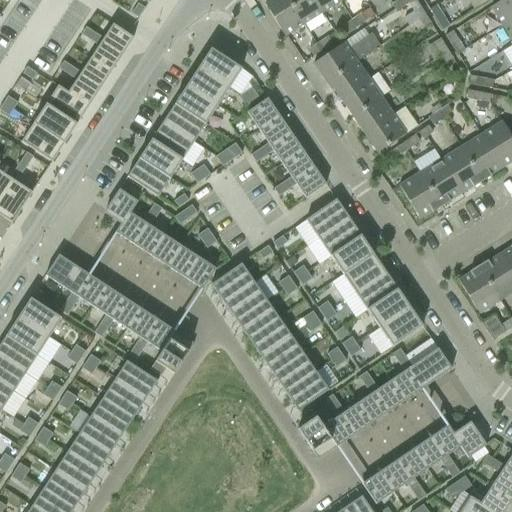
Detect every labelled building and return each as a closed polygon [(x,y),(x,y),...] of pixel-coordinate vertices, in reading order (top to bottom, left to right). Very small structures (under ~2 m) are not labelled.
[(302,26),(286,0),(272,0),(264,6),(284,37),(302,26)] [(286,0),(302,26),(321,14),(312,0),(286,0)] [(337,0),(312,0),(321,14),(339,2),(337,0)] [(400,0),(398,0),(390,5),(395,12),(405,6),(400,0)] [(413,12),(402,19),(408,27),(418,20),(424,16),(414,0),(408,4),(413,12)] [(511,0),(501,0),(490,8),(501,26),(511,19),(511,0)] [(137,5),(130,15),(137,19),(144,9),(137,5)] [(436,6),(428,10),(440,30),(448,25),(436,6)] [(360,14),(351,20),(356,28),(365,22),(360,14)] [(424,16),(418,20),(423,27),(429,23),(425,16),(424,16)] [(511,19),(501,26),(511,43),(511,19)] [(351,20),(340,28),(345,35),(356,28),(351,20)] [(102,40),(101,42),(121,56),(132,39),(127,35),(112,25),(102,40)] [(85,28),(80,35),(89,41),(94,34),(85,28)] [(451,32),(444,36),(456,56),(463,52),(451,32)] [(94,34),(89,41),(98,47),(101,42),(102,40),(94,34)] [(329,53),(312,64),(325,83),(325,84),(356,63),(379,47),(378,45),(371,34),(347,50),(343,43),(329,53)] [(326,37),(317,44),(322,51),(331,45),(326,37)] [(439,39),(433,44),(439,55),(446,50),(439,39)] [(98,47),(89,59),(110,73),(121,56),(101,42),(98,47)] [(317,44),(307,50),(312,58),(322,51),(317,44)] [(511,45),(501,52),(511,70),(511,45)] [(210,50),(198,68),(228,88),(229,88),(241,70),(210,50)] [(446,50),(439,55),(445,64),(452,59),(446,50)] [(80,74),(78,76),(99,90),(110,73),(89,59),(80,74)] [(63,62),(58,70),(66,75),(71,68),(63,62)] [(356,63),(325,84),(330,90),(332,88),(339,99),(367,79),(360,69),(356,63)] [(26,68),(22,75),(31,81),(36,74),(26,68)] [(71,68),(66,75),(75,81),(78,76),(80,74),(71,68)] [(197,69),(186,86),(216,106),(217,107),(229,88),(228,88),(198,68),(197,69)] [(75,81),(67,93),(88,107),(99,90),(78,76),(75,81)] [(469,77),(468,86),(481,88),(482,79),(469,77)] [(339,99),(351,117),(380,97),(367,79),(339,99)] [(482,79),(481,88),(491,90),(492,81),(482,79)] [(186,87),(174,105),(204,124),(205,125),(217,107),(216,106),(186,86),(186,87)] [(57,87),(45,106),(76,126),(88,107),(67,93),(57,87)] [(251,89),(244,93),(251,103),(257,98),(251,89)] [(466,91),(465,100),(477,102),(478,93),(466,91)] [(244,93),(237,98),(244,108),(251,103),(244,93)] [(478,93),(477,102),(488,104),(489,97),(490,95),(478,93)] [(7,97),(2,104),(12,110),(17,104),(7,97)] [(351,117),(364,136),(392,115),(380,97),(351,117)] [(266,100),(246,114),(257,131),(258,131),(278,117),(266,100)] [(2,104),(0,107),(0,112),(8,117),(12,110),(2,104)] [(168,114),(162,123),(193,143),(205,125),(204,124),(174,105),(168,114)] [(446,105),(437,112),(441,119),(451,112),(446,105)] [(45,106),(32,124),(63,144),(76,126),(45,106)] [(437,112),(427,119),(432,125),(441,119),(437,112)] [(392,115),(364,136),(376,154),(405,134),(392,115)] [(278,117),(258,131),(267,144),(269,147),(269,148),(289,134),(290,134),(278,117)] [(162,123),(150,141),(180,161),(181,161),(191,168),(203,150),(193,143),(162,123)] [(500,123),(479,135),(500,169),(511,161),(511,142),(507,134),(500,123)] [(32,124),(20,143),(51,163),(63,144),(32,124)] [(427,126),(417,134),(422,140),(432,133),(427,126)] [(289,134),(269,148),(272,152),(280,164),(281,165),(301,151),(290,134),(289,134)] [(479,135),(459,148),(480,182),(500,169),(479,135)] [(414,136),(400,145),(405,152),(419,142),(414,136)] [(138,159),(138,160),(168,179),(169,180),(181,161),(180,161),(150,141),(138,159)] [(234,144),(228,149),(234,158),(234,159),(241,154),(234,144)] [(266,145),(258,150),(263,157),(263,158),(271,152),(272,152),(269,148),(269,147),(267,144),(266,145)] [(400,145),(395,149),(399,156),(405,152),(400,145)] [(459,148),(439,161),(460,194),(480,182),(459,148)] [(228,149),(221,153),(221,154),(227,163),(228,163),(234,159),(234,158),(228,149)] [(258,150),(249,156),(254,163),(255,164),(263,158),(263,157),(258,150)] [(301,151),(281,165),(290,178),(292,181),(293,182),(313,169),(313,168),(301,151)] [(25,153),(18,164),(26,168),(32,158),(25,153)] [(221,153),(214,158),(215,158),(221,167),(221,168),(228,163),(227,163),(221,154),(221,153)] [(138,160),(126,178),(156,198),(157,198),(169,180),(168,179),(138,160)] [(439,161),(418,173),(439,207),(460,194),(439,161)] [(14,171),(12,174),(19,178),(21,175),(26,168),(18,164),(14,171)] [(202,166),(196,170),(196,171),(202,180),(209,175),(203,166),(202,166)] [(313,169),(293,182),(295,186),(304,199),(304,200),(325,186),(313,168),(313,169)] [(196,170),(189,175),(190,175),(196,184),(202,180),(196,171),(196,170)] [(0,199),(12,181),(0,173),(0,199)] [(439,207),(418,173),(398,186),(419,220),(439,207)] [(289,178),(281,184),(286,191),(286,192),(294,186),(295,186),(293,182),(292,181),(290,178),(289,178)] [(12,181),(0,199),(0,217),(11,224),(31,194),(12,181)] [(281,184),(272,190),(277,197),(286,192),(286,191),(281,184)] [(104,211),(121,222),(122,223),(124,224),(130,214),(137,202),(118,190),(117,191),(104,211)] [(174,201),(173,202),(178,208),(182,205),(187,202),(183,195),(178,198),(174,201)] [(335,201),(305,221),(317,239),(347,219),(335,201)] [(153,205),(147,214),(154,218),(155,219),(161,210),(153,205)] [(190,206),(182,212),(187,219),(187,220),(196,214),(191,206),(190,206)] [(182,212),(173,218),(178,225),(179,226),(187,220),(187,219),(182,212)] [(114,234),(113,236),(114,237),(116,235),(131,245),(133,246),(147,225),(142,222),(130,214),(124,224),(122,223),(121,222),(121,223),(117,230),(114,234)] [(142,222),(147,225),(149,227),(155,219),(154,218),(147,214),(142,222)] [(317,240),(306,248),(317,265),(329,257),(360,237),(347,219),(317,239),(317,240)] [(147,225),(133,246),(148,256),(150,257),(164,237),(149,227),(147,225)] [(197,236),(201,243),(202,242),(211,236),(206,230),(197,236)] [(202,242),(201,243),(206,249),(215,243),(211,236),(202,242)] [(164,237),(150,257),(165,267),(167,268),(181,248),(164,237)] [(280,238),(272,244),(276,250),(285,244),(286,243),(281,237),(280,238)] [(360,237),(329,257),(341,275),(342,276),(372,255),(360,237)] [(511,246),(499,255),(511,276),(511,246)] [(271,254),(266,247),(257,253),(262,260),(271,254)] [(181,248),(167,268),(182,279),(184,280),(198,259),(196,258),(185,251),(181,248)] [(342,276),(330,284),(342,302),(354,294),(384,273),(372,255),(342,276)] [(511,276),(499,255),(478,268),(499,301),(511,292),(511,276)] [(58,256),(44,277),(70,294),(73,296),(87,275),(79,270),(58,256)] [(198,259),(184,280),(200,290),(201,291),(215,270),(214,270),(198,259)] [(240,265),(210,286),(222,304),(253,283),(240,265)] [(301,268),(292,273),(296,280),(305,274),(306,273),(302,267),(301,268)] [(499,301),(478,268),(457,281),(478,314),(499,301)] [(305,274),(296,280),(301,287),(311,280),(306,273),(305,274)] [(384,273),(354,294),(365,311),(366,312),(396,291),(397,291),(384,273)] [(87,275),(73,296),(78,299),(90,307),(91,308),(104,287),(89,277),(90,275),(88,274),(87,275)] [(253,283),(222,304),(235,322),(265,301),(276,293),(264,276),(253,284),(253,283)] [(278,283),(277,284),(282,290),(291,284),(292,284),(287,277),(278,283)] [(282,290),(286,297),(296,290),(292,284),(291,284),(282,290)] [(104,287),(91,308),(104,316),(108,319),(122,298),(121,298),(104,287)] [(396,291),(366,312),(378,328),(379,330),(409,309),(397,291),(396,291)] [(64,302),(64,303),(71,307),(72,308),(78,299),(73,296),(70,294),(64,302)] [(108,319),(112,321),(125,330),(126,330),(139,310),(138,309),(122,298),(108,319)] [(30,299),(18,318),(48,338),(60,320),(30,299)] [(265,301),(235,322),(247,339),(247,340),(277,319),(265,301)] [(325,303),(316,309),(320,315),(321,316),(329,310),(331,309),(326,302),(325,303)] [(59,311),(66,317),(72,308),(71,307),(64,303),(59,311)] [(329,310),(321,316),(325,322),(335,316),(331,309),(329,310)] [(409,309),(379,330),(390,347),(391,348),(421,327),(409,309)] [(126,330),(125,330),(138,339),(143,342),(157,321),(155,320),(139,310),(126,330)] [(302,319),(306,326),(307,325),(316,319),(311,313),(302,319)] [(99,325),(105,330),(106,330),(112,321),(108,319),(104,316),(99,325)] [(18,318),(6,336),(36,356),(48,338),(18,318)] [(505,333),(500,326),(495,318),(483,325),(493,341),(505,333)] [(277,319),(247,340),(259,357),(260,358),(289,338),(290,337),(277,319)] [(307,325),(306,326),(311,332),(320,326),(316,319),(307,325)] [(511,322),(510,320),(500,326),(505,333),(511,328),(511,322)] [(143,342),(145,343),(146,344),(160,353),(174,332),(157,321),(143,342)] [(93,334),(101,339),(106,330),(105,330),(99,325),(93,334)] [(154,363),(164,370),(173,375),(179,366),(193,345),(192,344),(174,332),(160,353),(154,363)] [(6,336),(0,344),(0,358),(25,374),(36,356),(6,336)] [(289,338),(260,358),(271,375),(272,376),(301,356),(302,355),(290,337),(289,338)] [(349,339),(341,345),(345,351),(354,346),(355,345),(351,338),(349,339)] [(133,347),(133,348),(140,352),(140,353),(146,344),(145,343),(143,342),(138,339),(133,347)] [(354,346),(345,351),(349,358),(350,358),(359,351),(355,345),(354,346)] [(74,346),(70,353),(79,359),(80,359),(84,353),(84,352),(75,346),(74,346)] [(127,356),(135,361),(140,353),(140,352),(133,348),(127,356)] [(327,354),(326,355),(330,362),(331,361),(340,355),(336,348),(335,349),(327,354)] [(411,367),(408,369),(421,389),(422,390),(450,370),(436,349),(436,350),(431,353),(411,367)] [(399,350),(391,355),(392,356),(398,364),(405,359),(400,350),(399,350)] [(70,353),(66,359),(66,360),(75,365),(76,366),(80,359),(79,359),(70,353)] [(301,356),(272,376),(283,393),(284,394),(314,374),(315,373),(302,355),(301,356)] [(331,361),(330,362),(335,368),(345,361),(340,355),(331,361)] [(89,356),(85,363),(93,368),(95,369),(99,362),(98,361),(89,356)] [(0,358),(0,384),(13,393),(24,400),(36,382),(25,374),(0,358)] [(405,359),(398,364),(403,371),(403,372),(407,370),(408,369),(411,367),(410,366),(405,359)] [(125,362),(114,380),(144,400),(144,401),(156,382),(125,362)] [(85,363),(81,369),(89,375),(91,376),(95,369),(93,368),(85,363)] [(149,370),(159,377),(164,370),(154,363),(149,370)] [(403,372),(391,381),(404,400),(405,401),(420,391),(421,393),(423,392),(422,390),(421,389),(408,369),(407,370),(403,372)] [(314,374),(284,394),(296,411),(297,412),(327,391),(315,373),(314,374)] [(365,373),(358,378),(358,379),(364,387),(371,382),(366,374),(365,373)] [(113,381),(102,399),(132,418),(132,419),(144,401),(144,400),(114,380),(113,381)] [(377,390),(373,393),(387,412),(387,413),(405,401),(404,400),(391,381),(390,381),(377,390)] [(51,382),(46,389),(47,389),(56,395),(56,396),(61,389),(60,389),(51,383),(51,382)] [(371,382),(364,387),(369,394),(369,395),(373,393),(377,390),(376,389),(371,382)] [(0,384),(0,410),(1,411),(13,393),(0,384)] [(46,389),(42,396),(51,402),(52,402),(56,396),(56,395),(47,389),(46,389)] [(66,392),(61,399),(70,404),(71,405),(76,399),(74,398),(66,392)] [(369,395),(356,404),(370,424),(370,425),(387,413),(387,412),(373,393),(369,395)] [(332,396),(324,401),(325,402),(330,410),(338,405),(332,397),(332,396)] [(61,399),(57,405),(65,411),(67,412),(71,405),(70,404),(61,399)] [(101,399),(90,417),(120,437),(132,419),(132,418),(102,399),(101,399)] [(339,416),(352,435),(353,437),(370,425),(370,424),(356,404),(344,413),(339,416)] [(338,405),(330,410),(335,417),(336,418),(339,416),(344,413),(343,412),(338,405)] [(310,410),(300,417),(300,418),(305,426),(316,419),(311,411),(310,410)] [(336,418),(322,428),(335,447),(336,448),(353,437),(352,435),(339,416),(336,418)] [(89,417),(78,435),(108,455),(120,437),(90,417),(89,417)] [(27,419),(23,425),(32,431),(33,432),(37,425),(36,425),(27,419)] [(305,426),(297,431),(316,460),(317,461),(336,448),(335,447),(322,428),(321,427),(316,419),(305,426)] [(429,438),(428,439),(441,459),(442,459),(446,456),(447,456),(459,448),(458,447),(452,439),(453,438),(454,437),(446,424),(444,425),(445,427),(438,432),(429,438)] [(23,425),(18,432),(19,432),(28,438),(33,432),(32,431),(23,425)] [(453,438),(452,439),(458,447),(459,448),(466,458),(484,445),(471,426),(454,437),(453,438)] [(42,428),(38,435),(43,438),(46,440),(48,441),(52,435),(50,434),(42,428)] [(38,435),(33,442),(42,447),(43,448),(48,441),(46,440),(43,438),(38,435)] [(78,435),(66,454),(96,473),(96,474),(108,455),(78,435)] [(412,450),(411,450),(425,470),(425,471),(439,461),(442,459),(441,459),(428,439),(412,450)] [(395,461),(394,462),(408,482),(412,479),(413,479),(425,471),(425,470),(411,450),(395,461)] [(511,453),(503,467),(501,470),(511,477),(511,453)] [(66,454),(54,472),(84,492),(85,492),(96,474),(96,473),(66,454)] [(3,455),(0,459),(0,462),(8,468),(9,468),(13,461),(4,455),(3,455)] [(442,459),(439,461),(444,469),(445,470),(452,465),(453,465),(447,456),(446,456),(442,459)] [(481,463),(489,469),(490,469),(494,461),(486,456),(481,463)] [(490,469),(489,469),(497,474),(498,475),(501,471),(501,470),(503,467),(502,466),(500,465),(494,461),(490,469)] [(0,471),(4,474),(4,475),(9,468),(8,468),(0,462),(0,471)] [(378,473),(377,473),(391,493),(391,494),(405,484),(408,482),(394,462),(378,473)] [(18,464),(14,471),(22,477),(24,478),(28,471),(27,470),(18,464)] [(452,465),(445,470),(450,478),(451,479),(458,473),(453,465),(452,465)] [(498,475),(490,488),(510,501),(511,498),(511,477),(501,470),(501,471),(498,475)] [(14,471),(10,478),(18,483),(20,484),(24,478),(22,477),(14,471)] [(42,489),(42,490),(72,510),(73,510),(85,492),(84,492),(54,472),(42,489)] [(377,473),(360,485),(366,493),(372,502),(374,505),(391,494),(391,493),(377,473)] [(463,477),(457,482),(458,484),(462,490),(464,492),(470,487),(469,485),(463,477)] [(408,482),(405,484),(411,492),(411,493),(418,488),(419,488),(413,479),(412,479),(408,482)] [(457,482),(450,486),(456,494),(457,496),(464,492),(462,490),(458,484),(457,482)] [(450,486),(444,491),(449,499),(450,501),(457,496),(456,494),(450,486)] [(418,488),(411,493),(417,501),(417,502),(425,496),(419,488),(418,488)] [(478,505),(488,511),(503,511),(510,501),(490,488),(478,505)] [(30,508),(35,511),(71,511),(73,510),(72,510),(42,490),(30,508)] [(360,497),(342,509),(344,511),(370,511),(360,497)] [(468,498),(459,511),(488,511),(478,505),(468,498)]
